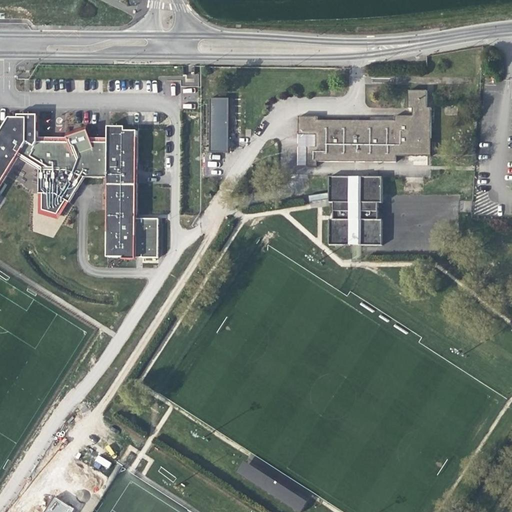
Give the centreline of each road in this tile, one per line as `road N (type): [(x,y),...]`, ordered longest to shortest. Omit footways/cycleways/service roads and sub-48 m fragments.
road 1 (residential): [(511,30),(373,46),(170,49)]
road 2 (residential): [(170,49),(0,47)]
